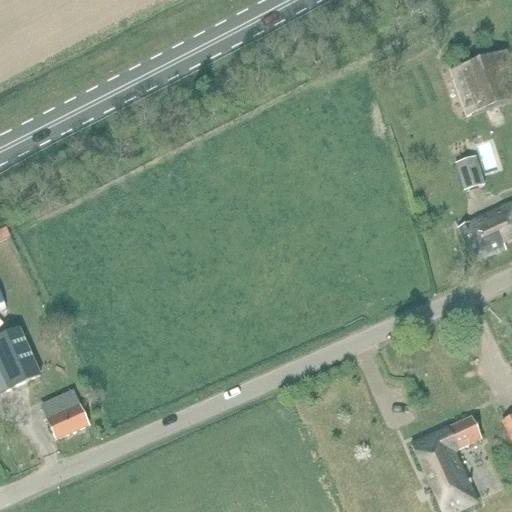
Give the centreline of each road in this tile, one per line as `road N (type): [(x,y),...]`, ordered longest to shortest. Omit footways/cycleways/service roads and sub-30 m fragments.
road 1 (unclassified): [(0,502),(511,277)]
road 2 (primary): [(0,149),(294,0)]
